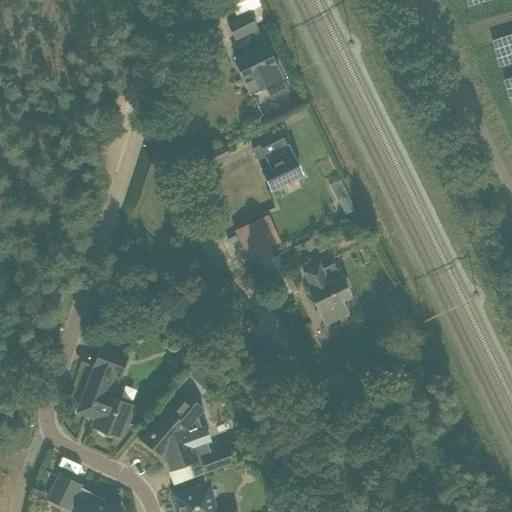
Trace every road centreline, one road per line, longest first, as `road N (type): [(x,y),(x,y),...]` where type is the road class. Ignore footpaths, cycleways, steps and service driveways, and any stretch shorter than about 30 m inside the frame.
road 1 (residential): [(150,511),(130,480),(60,442),(45,415),(141,120),(161,139),(219,260),(265,317),(296,374)]
road 2 (unclassified): [(511,189),(420,0)]
